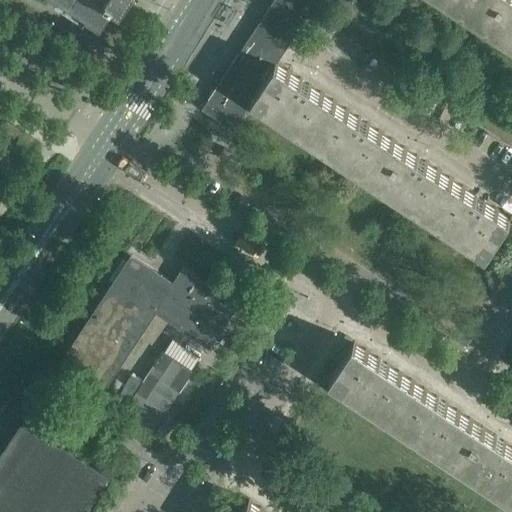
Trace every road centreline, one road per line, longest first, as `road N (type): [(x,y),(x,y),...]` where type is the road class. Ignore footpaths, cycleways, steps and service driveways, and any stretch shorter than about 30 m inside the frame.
road 1 (residential): [(339,297),(106,146)]
road 2 (residential): [(511,185),(311,61)]
road 3 (unclassified): [(0,306),(106,146)]
road 4 (residential): [(235,457),(339,297)]
road 5 (unclassified): [(106,146),(208,0)]
road 6 (residential): [(461,379),(339,297)]
road 7 (residential): [(106,146),(0,73)]
